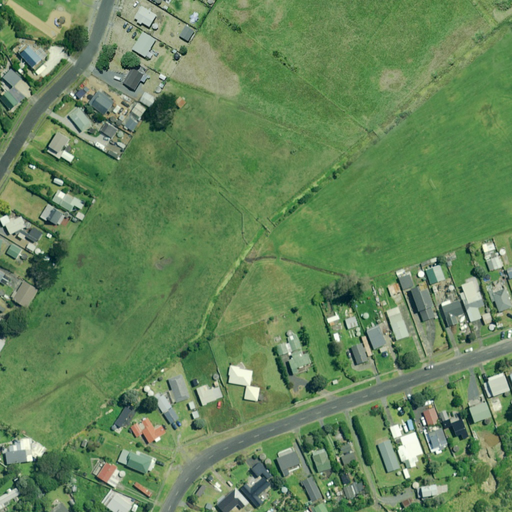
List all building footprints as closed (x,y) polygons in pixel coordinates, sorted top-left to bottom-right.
[(136,21),(136,23),(141,26),(142,25),(149,29),(156,16),(141,6),(133,20),(136,21)] [(185,26),(178,36),(187,43),(194,33),(185,26)] [(145,58),(155,41),(142,32),(131,50),(145,58)] [(35,42),(31,45),(37,52),(41,48),(35,42)] [(30,44),(22,51),(34,65),(42,58),(30,44)] [(11,68),(3,77),(14,87),(22,78),(11,68)] [(122,84),(134,92),(140,82),(143,84),(147,77),(131,68),(122,84)] [(9,90),(0,96),(0,97),(10,109),(19,102),(9,90)] [(92,91),(87,97),(91,100),(88,104),(104,116),(115,103),(99,90),(96,94),(92,91)] [(186,102),(181,97),(175,104),(181,109),(186,102)] [(129,109),(139,118),(147,110),(137,100),(129,109)] [(68,117),(73,123),(74,122),(82,133),(93,124),(79,108),(68,117)] [(131,117),(128,115),(122,123),(118,120),(115,124),(119,127),(122,124),(125,127),(124,128),(127,131),(128,129),(131,132),(140,120),(133,115),(131,117)] [(106,122),(100,132),(112,139),(118,130),(106,122)] [(68,144),(70,140),(58,133),(49,148),(46,152),(60,160),(62,158),(71,164),(75,157),(71,154),(71,153),(72,152),(72,151),(72,150),(72,149),(72,148),(71,147),(70,146),(70,145),(69,145),(68,144)] [(55,177),(52,182),(61,186),(63,181),(55,177)] [(60,206),(72,212),(75,207),(81,210),(84,205),(80,203),(82,201),(75,197),(73,200),(66,195),(60,206)] [(40,218),(46,221),(47,220),(56,225),(57,224),(60,225),(64,217),(65,218),(67,214),(48,203),(40,218)] [(85,216),(78,212),(75,216),(82,221),(85,216)] [(24,228),(25,228),(23,224),(25,223),(21,217),(15,220),(14,218),(10,220),(8,216),(0,220),(3,227),(5,226),(10,235),(15,233),(16,235),(20,233),(21,234),(18,237),(23,240),(25,237),(35,243),(37,241),(38,242),(43,234),(33,227),(29,232),(24,228)] [(36,247),(29,243),(26,247),(33,251),(36,247)] [(23,250),(13,244),(7,254),(17,259),(20,254),(23,250)] [(25,252),(20,257),(25,261),(30,257),(25,252)] [(502,267),(498,257),(491,260),(495,270),(502,267)] [(416,265),(396,272),(398,277),(418,270),(416,265)] [(446,280),(440,265),(426,270),(431,285),(446,280)] [(0,284),(5,287),(11,277),(0,270),(0,284)] [(413,286),(410,275),(399,279),(403,290),(413,286)] [(470,322),(481,318),(478,309),(484,307),(479,293),(482,291),(476,276),(466,280),(467,283),(460,285),(463,293),(459,294),(470,322)] [(38,290),(23,281),(12,301),(27,309),(38,290)] [(398,283),(388,287),(395,305),(404,301),(398,283)] [(487,290),(492,303),(495,302),(499,312),(511,307),(511,306),(504,284),(487,290)] [(421,291),(419,287),(409,290),(418,313),(419,313),(423,323),(435,318),(431,308),(434,307),(427,289),(421,291)] [(464,315),(459,301),(451,304),(450,300),(440,304),(449,327),(457,324),(455,318),(464,315)] [(399,307),(386,311),(397,341),(410,337),(399,307)] [(491,313),(482,316),(486,325),(495,322),(491,313)] [(328,324),(329,323),(330,326),(334,325),(333,322),(339,320),(338,316),(327,319),(328,324)] [(379,326),(366,331),(374,350),(387,345),(379,326)] [(296,334),(288,336),(289,342),(276,346),(279,356),(301,349),(296,334)] [(366,336),(361,338),(368,358),(372,356),(366,336)] [(368,361),(362,343),(350,346),(356,365),(368,361)] [(297,368),(299,368),(299,369),(303,367),(303,366),(310,364),(307,353),(302,355),(301,352),(292,355),(294,359),(288,361),(293,375),(298,373),(297,368)] [(229,383),(247,386),(245,400),(258,402),(260,388),(250,386),(253,372),(240,369),(240,367),(230,366),(228,375),(230,376),(229,383)] [(505,376),(504,373),(487,379),(488,382),(484,383),(489,398),(493,397),(510,391),(505,376)] [(168,392),(172,403),(176,402),(176,404),(190,399),(181,375),(167,380),(171,391),(168,392)] [(220,387),(217,381),(213,382),(215,388),(208,391),(206,385),(195,389),(198,395),(203,406),(207,405),(207,404),(208,403),(224,397),(220,387)] [(153,398),(162,413),(163,413),(166,418),(174,413),(171,407),(172,407),(163,394),(160,396),(159,394),(153,398)] [(503,409),(499,399),(491,403),(494,412),(503,409)] [(491,417),(486,402),(469,409),(475,423),(491,417)] [(434,406),(422,412),(429,428),(441,422),(434,406)] [(459,417),(457,411),(453,413),(454,417),(449,419),(446,410),(439,412),(448,435),(455,433),(457,438),(462,436),(463,441),(471,438),(462,416),(459,417)] [(147,416),(140,420),(142,423),(138,426),(136,423),(129,427),(135,439),(143,434),(148,444),(154,440),(156,443),(162,440),(160,437),(165,434),(161,425),(155,429),(147,416)] [(125,423),(116,419),(110,429),(119,434),(125,423)] [(473,422),(469,424),(476,440),(480,438),(473,422)] [(398,424),(389,428),(393,440),(403,436),(398,424)] [(426,455),(432,453),(435,452),(436,455),(442,453),(442,451),(447,449),(445,445),(448,444),(442,428),(428,433),(427,430),(423,431),(425,434),(428,444),(423,446),(426,455)] [(402,463),(404,462),(407,469),(416,466),(415,463),(419,462),(417,457),(423,454),(415,433),(393,441),(402,463)] [(27,457),(32,456),(32,454),(36,453),(36,457),(41,458),(47,449),(36,441),(32,441),(31,437),(20,438),(21,445),(8,447),(8,453),(5,453),(6,465),(27,462),(27,457)] [(389,441),(377,445),(388,474),(400,469),(389,441)] [(339,458),(350,454),(349,450),(351,448),(349,442),(338,447),(340,451),(337,452),(339,458)] [(288,474),(302,467),(301,464),(295,451),(293,447),(277,454),(279,458),(276,460),(284,479),(289,477),(288,474)] [(123,449),(117,462),(127,466),(127,467),(146,475),(148,470),(152,472),(156,463),(152,461),(153,458),(137,451),(135,454),(132,453),(123,449)] [(317,452),(316,449),(309,452),(317,474),(331,468),(324,449),(317,452)] [(350,454),(339,458),(344,467),(357,462),(353,452),(350,454)] [(115,488),(119,481),(116,479),(120,472),(115,469),(116,468),(112,465),(112,466),(106,463),(97,477),(107,483),(115,488)] [(253,470),(259,477),(263,474),(268,480),(272,477),(261,463),(253,470)] [(223,466),(219,469),(227,477),(230,474),(223,466)] [(299,483),(301,487),(303,486),(311,503),(321,498),(311,477),(299,483)] [(247,485),(241,490),(259,509),(265,503),(258,496),(270,485),(264,478),(251,490),(247,485)] [(362,494),(360,490),(364,488),(361,481),(343,489),(348,499),(362,494)] [(154,491),(137,482),(135,487),(152,495),(154,491)] [(435,485),(416,488),(419,499),(437,495),(435,485)] [(21,494),(18,488),(12,491),(11,488),(6,491),(8,493),(0,497),(0,511),(7,511),(10,511),(8,507),(11,504),(9,501),(21,494)] [(223,511),(230,511),(232,511),(233,511),(239,511),(244,508),(247,511),(251,508),(245,500),(236,489),(227,496),(225,494),(217,501),(219,503),(217,505),(223,511)] [(112,490),(101,503),(111,511),(128,511),(133,507),(112,490)] [(44,498),(41,493),(34,499),(37,503),(44,498)] [(411,498),(402,503),(405,508),(400,511),(407,511),(416,508),(411,498)] [(68,511),(61,503),(58,499),(52,504),(55,507),(49,511),(68,511)] [(309,510),(309,511),(326,511),(322,503),(309,510)]
